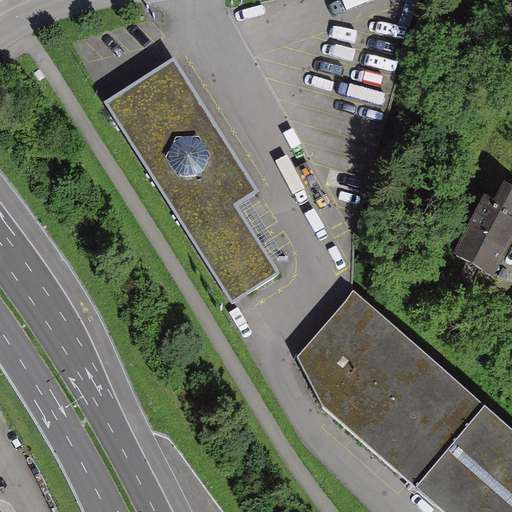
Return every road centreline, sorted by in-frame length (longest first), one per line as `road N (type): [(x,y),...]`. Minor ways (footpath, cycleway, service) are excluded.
road 1 (secondary): [(156,511),(67,354),(0,257)]
road 2 (secondary): [(0,325),(110,511)]
